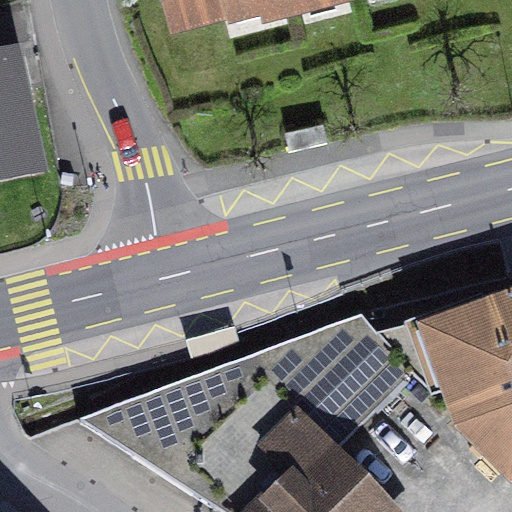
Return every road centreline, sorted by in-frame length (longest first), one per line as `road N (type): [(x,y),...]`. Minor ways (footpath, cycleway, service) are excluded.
road 1 (secondary): [(164,279),(511,190)]
road 2 (residential): [(164,279),(142,164),(93,55),(78,0)]
road 3 (secondary): [(0,320),(164,279)]
